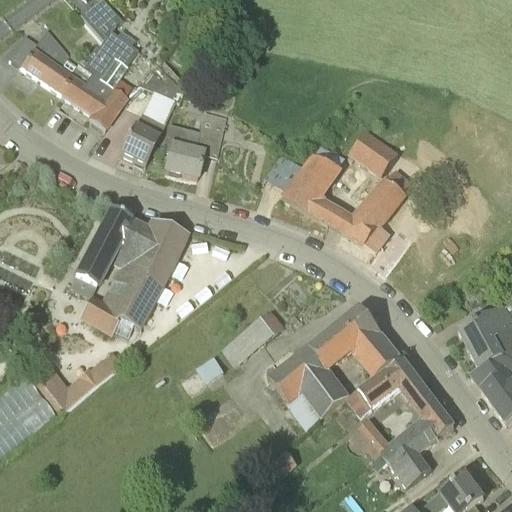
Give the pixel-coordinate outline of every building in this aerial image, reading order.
[(80,21),(103,46),(110,37),(119,24),(101,3),(80,21)] [(8,65),(60,100),(85,64),(77,71),(64,62),(67,59),(70,57),(49,33),(47,35),(37,48),(24,41),(8,65)] [(85,64),(60,100),(92,122),(88,127),(104,137),(126,104),(99,87),(114,66),(125,73),(137,55),(110,37),(103,46),(99,52),(85,64)] [(194,56),(181,47),(171,63),(184,71),(194,56)] [(157,67),(156,68),(140,90),(173,106),(175,107),(175,106),(178,107),(184,96),(157,67)] [(204,116),(199,136),(168,129),(162,156),(168,157),(164,176),(197,184),(202,160),(216,163),(226,121),(204,116)] [(141,119),(135,130),(133,129),(119,160),(144,172),(164,129),(141,119)] [(370,132),(347,162),(379,184),(398,158),(383,148),(386,143),(370,132)] [(380,230),(404,201),(403,199),(411,186),(395,175),(353,227),(316,205),(343,164),(320,150),(304,173),(282,204),(317,224),(364,250),(375,258),(388,238),(380,230)] [(69,293),(90,302),(91,300),(109,266),(118,271),(100,305),(95,303),(83,326),(109,341),(111,336),(126,342),(132,331),(140,334),(142,330),(186,241),(187,241),(187,240),(151,227),(147,234),(110,215),(69,293)] [(511,289),(498,298),(506,313),(511,309),(511,289)] [(480,325),(458,336),(478,374),(484,372),(499,364),(490,347),(511,335),(504,324),(509,320),(503,311),(480,325)] [(278,378),(270,384),(308,433),(351,400),(329,373),(354,353),(374,383),(400,364),(376,336),(360,314),(298,362),(278,378)] [(471,380),(470,381),(506,429),(511,424),(511,334),(511,335),(490,347),(499,364),(484,372),(485,374),(471,380)] [(220,355),(232,371),(247,360),(235,344),(220,355)] [(216,359),(180,379),(190,397),(226,376),(216,359)] [(281,359),(264,370),(270,378),(286,367),(281,359)] [(403,394),(414,409),(427,427),(391,454),(369,425),(361,431),(348,441),(363,460),(367,457),(374,465),(382,459),(394,476),(391,477),(402,492),(405,496),(431,477),(417,459),(453,432),(403,366),(349,402),(363,420),(403,394)] [(79,380),(91,395),(102,386),(90,371),(79,380)] [(0,456),(0,457),(54,420),(30,385),(0,405),(0,456)] [(298,471),(286,455),(266,470),(278,486),(298,471)] [(418,505),(412,510),(413,511),(445,511),(448,510),(450,511),(475,511),(474,510),(483,503),(466,480),(423,511),(418,505)]
